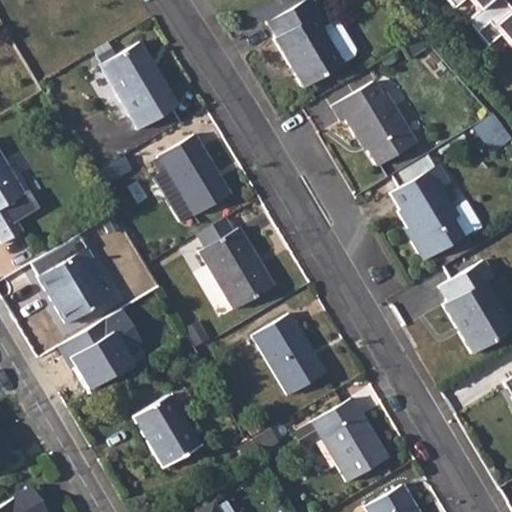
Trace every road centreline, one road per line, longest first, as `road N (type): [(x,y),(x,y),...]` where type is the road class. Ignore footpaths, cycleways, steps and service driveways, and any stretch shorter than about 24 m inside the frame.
road 1 (residential): [(484,511),(334,255),(167,0)]
road 2 (residential): [(101,511),(0,339)]
